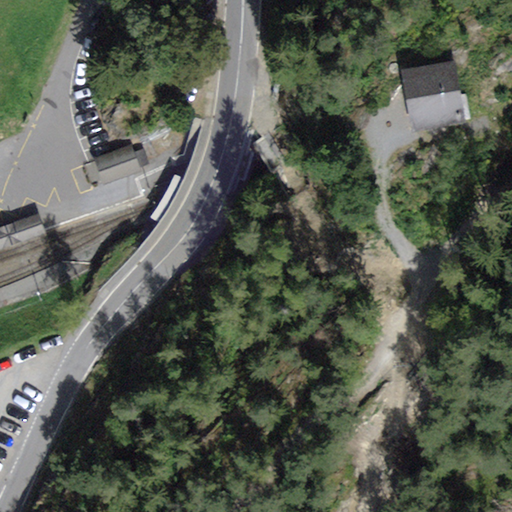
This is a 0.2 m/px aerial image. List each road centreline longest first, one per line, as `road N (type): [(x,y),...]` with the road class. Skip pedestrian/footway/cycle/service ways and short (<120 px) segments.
road 1 (unclassified): [(243,0),(229,126),(205,199),(174,250),(86,347),(7,511)]
road 2 (track): [(226,511),(391,355),(511,225)]
